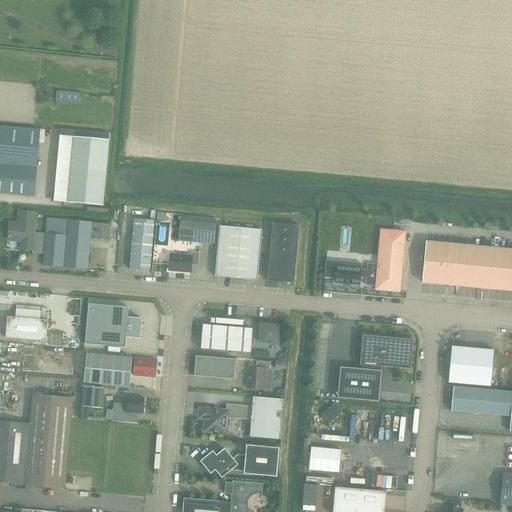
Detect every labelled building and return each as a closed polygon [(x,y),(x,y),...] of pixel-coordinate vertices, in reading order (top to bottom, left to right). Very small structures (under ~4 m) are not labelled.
[(81,93),(56,91),(55,101),(80,104),(81,93)] [(54,201),(66,202),(104,206),(110,140),(109,140),(109,133),(60,129),(59,136),(54,201)] [(0,139),(0,183),(35,186),(39,143),(0,139)] [(32,249),(33,249),(35,233),(36,233),(38,212),(18,210),(17,222),(10,221),(9,240),(22,241),(21,248),(32,249)] [(180,217),(178,241),(214,244),(216,220),(180,217)] [(134,219),(130,269),(150,271),(154,221),(134,219)] [(33,249),(32,249),(32,253),(44,254),(43,266),(87,270),(90,238),(109,240),(111,224),(69,221),(67,236),(66,236),(67,223),(47,221),(46,234),(36,233),(35,233),(33,249)] [(272,223),(267,280),(278,281),(278,282),(294,283),(299,226),(272,223)] [(215,276),(257,280),(262,230),(220,226),(215,276)] [(380,230),(377,265),(368,264),(367,270),(360,270),(361,264),(326,261),(325,277),(335,278),(335,282),(359,284),(360,277),(366,278),(366,285),(375,286),(375,290),(399,292),(405,232),(380,230)] [(426,242),(424,262),(436,263),(437,263),(438,243),(426,242)] [(438,243),(437,263),(449,264),(451,245),(450,245),(438,243)] [(451,245),(449,264),(461,266),(463,246),(462,246),(451,245)] [(463,246),(461,266),(474,267),(476,247),(474,247),(463,246)] [(476,247),(474,267),(486,268),(488,248),(486,248),(476,247)] [(488,248),(486,268),(498,269),(500,249),(498,249),(488,248)] [(500,249),(498,269),(511,270),(511,254),(511,250),(510,250),(500,249)] [(170,255),(169,270),(191,272),(191,265),(198,266),(199,253),(191,252),(191,257),(170,255)] [(424,262),(422,283),(435,284),(436,272),(437,264),(437,263),(436,263),(424,262)] [(436,272),(435,284),(447,285),(449,265),(449,264),(437,263),(437,264),(436,272)] [(449,265),(447,285),(459,286),(461,266),(449,264),(449,265)] [(461,266),(459,286),(471,287),(472,287),(474,267),(461,266)] [(474,267),(472,287),(483,288),(484,288),(486,269),(486,268),(474,267)] [(486,269),(484,288),(495,289),(496,289),(498,270),(498,269),(486,268),(486,269)] [(498,270),(496,289),(497,289),(507,290),(509,291),(510,271),(511,270),(498,269),(498,270)] [(88,304),(85,344),(102,345),(125,347),(125,337),(130,337),(140,338),(141,328),(142,319),(136,319),(128,318),(128,312),(128,307),(98,305),(88,304)] [(8,317),(6,337),(46,341),(48,320),(40,320),(40,311),(16,309),(15,317),(8,317)] [(277,344),(279,326),(261,324),(260,342),(277,344)] [(203,325),(201,349),(251,353),(252,329),(203,325)] [(378,402),(381,371),(380,371),(380,367),(410,370),(413,340),(363,335),(360,365),(361,365),(361,369),(340,368),(337,398),(378,402)] [(452,347),(448,383),(490,386),(493,351),(452,347)] [(255,351),(254,358),(267,359),(268,354),(263,354),(263,352),(255,351)] [(86,354),(84,383),(130,387),(131,369),(134,369),(133,375),(155,377),(157,360),(86,354)] [(23,355),(22,371),(72,375),(73,359),(23,355)] [(196,356),(194,376),(234,380),(236,360),(196,356)] [(249,368),(248,381),(247,388),(263,390),(265,370),(269,370),(270,363),(257,361),(256,368),(249,368)] [(102,409),(103,397),(104,389),(83,387),(81,407),(102,409)] [(511,392),(453,387),(451,411),(511,416),(509,431),(511,431),(511,392)] [(0,482),(65,488),(73,398),(32,395),(30,424),(0,421),(0,482)] [(138,413),(143,414),(144,399),(126,397),(125,404),(113,403),(112,421),(137,423),(138,413)] [(253,397),(252,407),(228,405),(227,411),(200,409),(199,418),(205,419),(205,424),(204,431),(212,432),(211,434),(213,435),(217,436),(219,434),(219,433),(227,433),(228,416),(251,419),(250,437),(280,439),(284,400),(253,397)] [(324,407),(315,414),(326,428),(335,421),(324,407)] [(304,439),(303,452),(309,453),(311,440),(304,439)] [(204,459),(204,465),(211,474),(215,470),(222,478),(232,470),(233,471),(244,472),(244,474),(277,477),(279,448),(246,445),(245,455),(238,454),(233,459),(224,449),(217,456),(213,451),(204,459)] [(341,450),(311,447),(309,470),(339,473),(341,450)] [(511,474),(502,474),(500,505),(511,505),(511,474)] [(232,502),(230,511),(251,511),(249,510),(248,505),(249,500),(252,496),(256,494),(262,494),(262,484),(233,481),(231,502),(232,502)] [(383,511),(386,492),(335,488),(332,511),(383,511)] [(184,498),(182,511),(230,511),(232,502),(231,502),(184,498)] [(441,508),(440,511),(462,511),(462,510),(460,509),(461,501),(448,500),(447,508),(441,508)]
